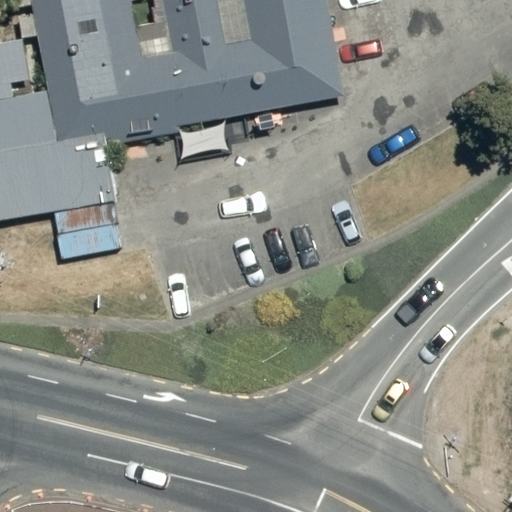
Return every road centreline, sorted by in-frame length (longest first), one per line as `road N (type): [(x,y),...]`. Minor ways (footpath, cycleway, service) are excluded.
road 1 (secondary): [(327,489),(0,408)]
road 2 (secondary): [(511,241),(416,334),(359,418),(327,489)]
